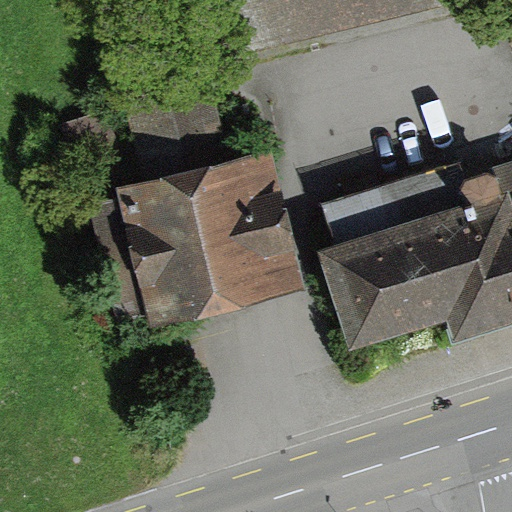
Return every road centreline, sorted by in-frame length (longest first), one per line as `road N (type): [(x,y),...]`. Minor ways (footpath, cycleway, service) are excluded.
road 1 (unknown): [(271,497),(281,354),(305,262),(300,128),(315,79),(345,51),(440,43),(473,60),(511,98)]
road 2 (residential): [(227,511),(473,433)]
